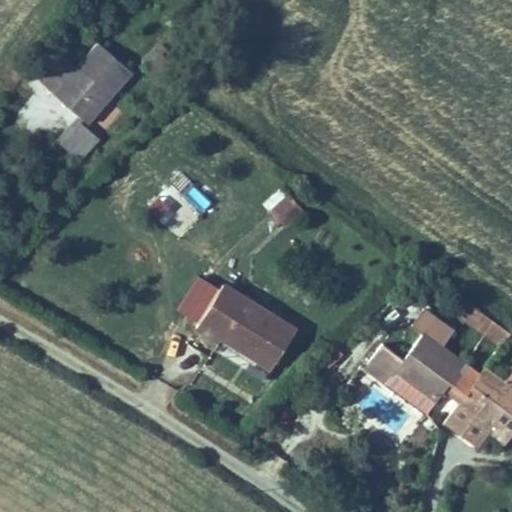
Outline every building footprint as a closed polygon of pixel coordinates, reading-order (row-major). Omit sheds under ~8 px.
[(136,59),(102,33),(60,88),(78,102),(94,114),(136,59)] [(54,138),(78,160),(99,137),(75,115),(54,138)] [(308,191),(290,178),(276,197),(294,210),(308,191)] [(305,313),(231,268),(202,313),(212,319),(228,329),(230,325),(279,355),(305,313)] [(419,308),(430,317),(410,344),(388,329),(368,354),(400,378),(412,386),(416,381),(433,395),(441,384),(445,388),(452,378),(470,392),(492,362),(448,330),(462,312),(432,291),(419,308)] [(511,327),(511,308),(490,294),(482,305),(511,327)] [(473,304),(462,320),(498,344),(509,329),(473,304)] [(511,367),(496,357),(492,362),(470,392),(458,407),(465,413),(462,418),(482,433),(493,418),(511,431),(511,367)] [(465,413),(458,407),(455,412),(462,418),(465,413)]
